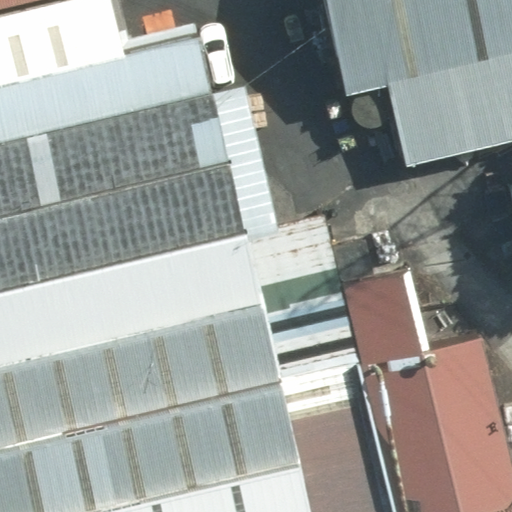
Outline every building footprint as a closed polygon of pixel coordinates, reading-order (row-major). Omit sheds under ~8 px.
[(0,371),(265,305),(250,245),(193,18),(121,36),(113,0),(37,0),(0,9),(0,371)] [(511,0),(315,0),(337,93),(382,82),(400,162),(511,136),(511,0)] [(250,245),(318,511),(395,511),(336,278),(323,227),(250,245)] [(407,260),(336,278),(395,511),(413,511),(511,488),(511,447),(480,315),(424,329),(407,260)] [(0,371),(0,511),(318,511),(265,305),(0,371)]
